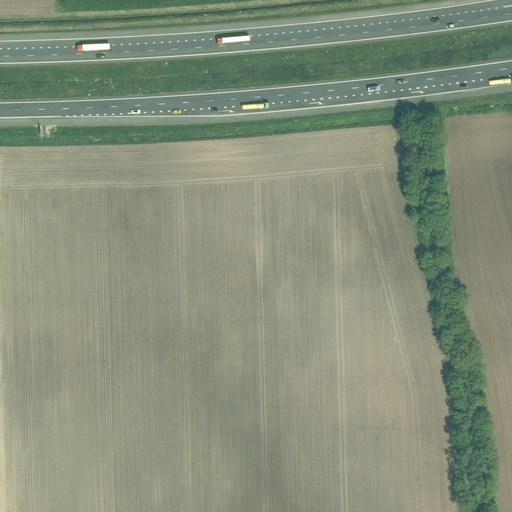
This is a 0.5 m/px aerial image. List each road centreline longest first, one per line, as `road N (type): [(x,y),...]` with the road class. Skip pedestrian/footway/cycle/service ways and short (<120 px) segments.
road 1 (motorway): [(503,15),(243,45),(0,57)]
road 2 (motorway): [(0,110),(282,96),(503,70)]
